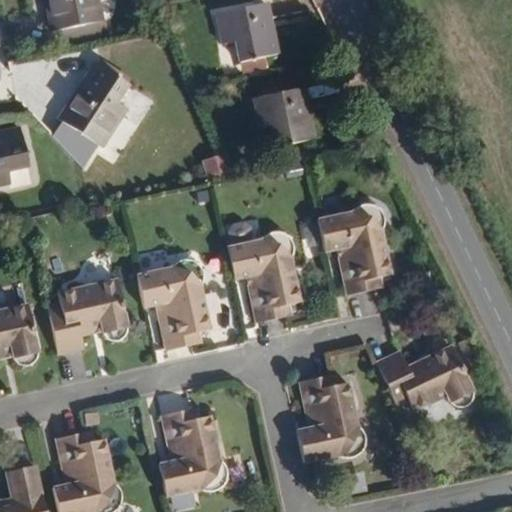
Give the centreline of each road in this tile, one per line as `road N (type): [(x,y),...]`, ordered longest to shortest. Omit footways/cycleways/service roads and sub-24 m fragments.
road 1 (secondary): [(511,345),(348,0)]
road 2 (residential): [(256,356),(0,414)]
road 3 (residential): [(289,511),(256,356)]
road 4 (residential): [(511,482),(360,511)]
